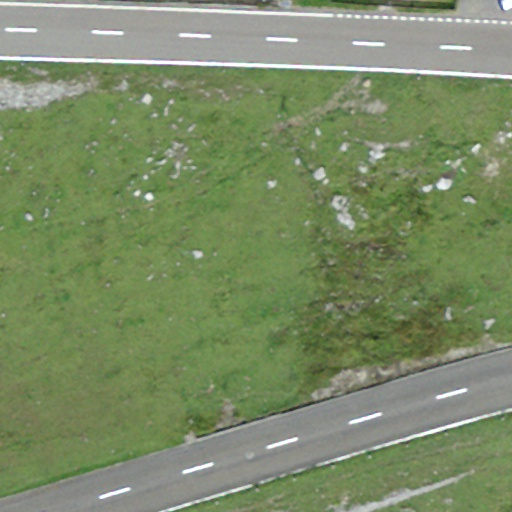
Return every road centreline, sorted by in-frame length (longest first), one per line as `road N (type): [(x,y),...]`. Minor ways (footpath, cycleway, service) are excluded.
road 1 (primary): [(511,51),(0,29)]
road 2 (primary): [(68,511),(511,380)]
